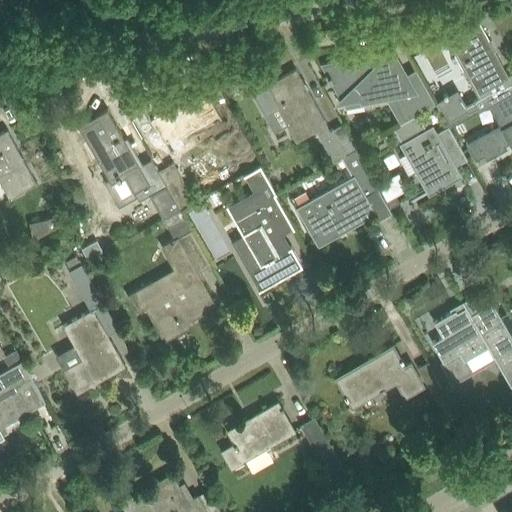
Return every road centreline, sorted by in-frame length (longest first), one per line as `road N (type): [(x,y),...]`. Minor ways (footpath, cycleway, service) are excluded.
road 1 (residential): [(0,504),(511,212)]
road 2 (residential): [(0,72),(354,0)]
